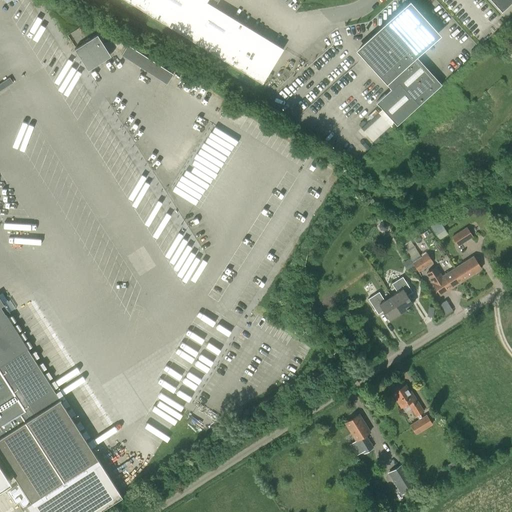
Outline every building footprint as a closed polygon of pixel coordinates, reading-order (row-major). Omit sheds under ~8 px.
[(125,0),(262,83),(283,49),(212,6),(213,3),(216,5),(219,0),(125,0)] [(511,0),(489,0),(502,13),(511,2),(511,0)] [(362,136),(365,133),(375,144),(419,105),(441,85),(414,55),(421,49),(422,48),(424,46),(425,45),(426,43),(427,41),(428,40),(428,38),(428,36),(428,35),(429,34),(429,33),(428,32),(428,30),(428,28),(427,26),(427,25),(426,23),(425,21),(424,20),(422,19),(421,17),(420,17),(418,16),(417,15),(416,15),(415,14),(413,14),(412,13),(410,13),(408,13),(406,13),(404,13),(403,13),(401,14),(399,15),(397,16),(396,16),(395,17),(394,18),(357,52),(391,90),(376,103),(382,109),(358,131),(362,136)] [(97,34),(74,49),(83,64),(88,70),(111,56),(106,49),(97,34)] [(127,44),(123,52),(121,54),(166,83),(168,81),(173,73),(127,44)] [(475,47),(469,52),(472,55),(478,50),(475,47)] [(220,114),(225,117),(240,127),(240,126),(246,117),(226,104),(220,114)] [(211,125),(173,192),(224,220),(262,153),(211,125)] [(432,228),(439,240),(447,235),(440,223),(432,228)] [(466,227),(451,237),(458,247),(473,237),(466,227)] [(426,252),(421,256),(417,250),(408,256),(418,272),(433,263),(426,252)] [(473,256),(455,268),(463,281),(481,269),(473,256)] [(402,263),(407,271),(414,266),(409,259),(402,263)] [(463,281),(455,268),(442,277),(436,268),(427,274),(441,295),(463,281)] [(397,292),(391,296),(401,312),(413,305),(405,292),(411,289),(403,277),(392,284),(397,292)] [(401,312),(391,296),(385,300),(379,292),(368,299),(376,311),(381,308),(389,320),(401,312)] [(85,439),(81,433),(79,430),(76,424),(71,417),(67,411),(65,408),(61,402),(59,398),(55,392),(53,389),(50,384),(47,380),(44,374),(42,371),(38,365),(34,360),(31,354),(28,349),(24,343),(22,341),(19,335),(17,332),(13,327),(11,324),(8,318),(6,315),(3,311),(1,307),(4,305),(0,298),(0,489),(11,482),(0,464),(0,453),(31,502),(27,505),(31,511),(99,511),(122,497),(122,496),(92,449),(91,448),(87,442),(85,439)] [(448,300),(439,303),(444,315),(453,311),(448,300)] [(310,304),(306,313),(318,317),(321,308),(310,304)] [(408,403),(418,419),(422,417),(420,414),(424,411),(411,391),(410,392),(405,385),(393,393),(402,407),(408,403)] [(373,447),(366,434),(370,432),(359,414),(345,423),(356,440),(349,445),(356,455),(362,451),(364,453),(373,447)] [(422,417),(418,419),(410,425),(416,435),(432,424),(426,414),(422,417)] [(448,465),(443,468),(448,476),(463,468),(458,459),(447,464),(448,465)] [(338,469),(345,480),(353,475),(356,480),(363,476),(360,471),(361,470),(357,463),(349,468),(347,464),(338,469)] [(387,473),(401,495),(417,485),(403,463),(387,473)]
